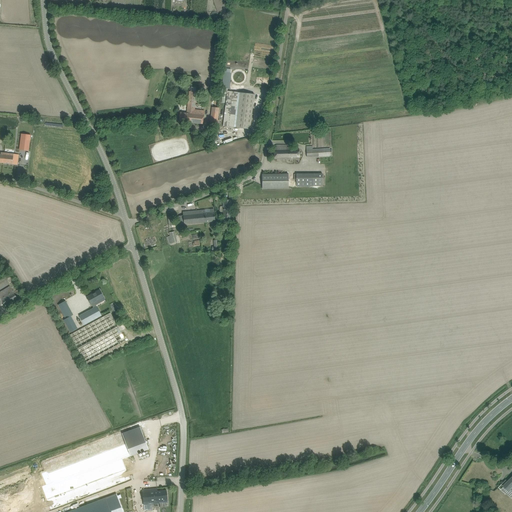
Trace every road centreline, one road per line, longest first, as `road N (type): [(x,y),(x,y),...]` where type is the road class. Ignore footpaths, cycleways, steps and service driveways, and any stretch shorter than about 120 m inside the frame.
road 1 (unclassified): [(128,224),(260,171),(290,0)]
road 2 (unclassified): [(180,511),(181,407),(133,240)]
road 3 (unclassified): [(125,217),(51,50),(43,0)]
road 4 (unclassified): [(0,314),(133,240)]
road 5 (secondary): [(421,511),(483,423),(511,399)]
road 6 (unclassified): [(125,217),(0,176)]
